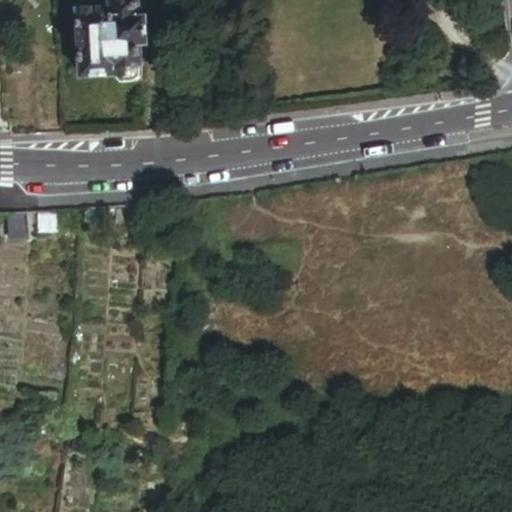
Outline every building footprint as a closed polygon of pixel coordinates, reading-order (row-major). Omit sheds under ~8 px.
[(112,0),(113,11),(79,13),(83,77),(116,75),(116,80),(121,85),(136,84),(141,78),(140,66),(142,66),(141,45),(147,44),(145,18),(139,19),(138,0),(112,0)] [(94,208),(45,212),(45,229),(89,227),(88,219),(94,218),(94,208)] [(115,208),(96,209),(96,222),(115,222),(115,208)] [(136,209),(122,209),(121,223),(136,223),(136,209)] [(28,214),(14,215),(15,238),(29,236),(28,214)] [(164,219),(149,219),(149,231),(164,231),(164,219)]
